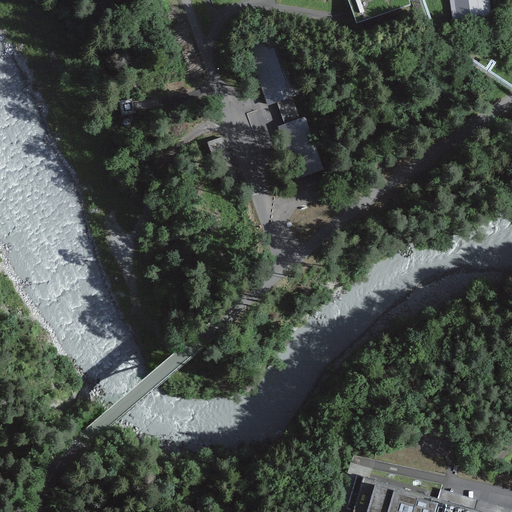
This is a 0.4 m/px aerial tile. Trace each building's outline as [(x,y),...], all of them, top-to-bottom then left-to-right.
[(411,4),(409,0),(347,0),(356,24),(411,4)] [(492,17),(489,0),(449,0),(453,23),(492,17)] [(286,84),(274,48),(268,50),(264,39),(247,46),(268,105),(277,102),(293,97),(297,95),(292,82),(286,84)] [(135,115),(132,97),(115,100),(118,118),(132,116),(135,115)] [(305,117),(301,118),(293,97),(277,102),(285,124),(278,126),(281,136),(297,180),(320,173),(307,136),(311,135),(305,117)] [(235,173),(222,137),(207,142),(220,178),(235,173)] [(511,511),(511,508),(440,489),(437,498),(369,479),(372,469),(350,463),(346,477),(355,479),(346,510),(354,511),(511,511)]
